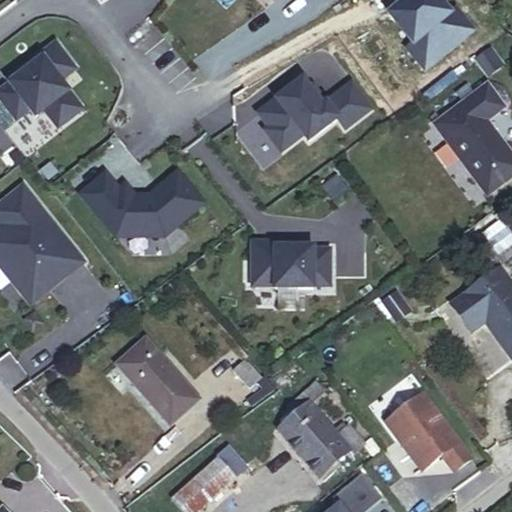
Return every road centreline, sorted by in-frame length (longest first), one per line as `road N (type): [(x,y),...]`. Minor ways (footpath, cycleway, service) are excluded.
road 1 (residential): [(0,399),(103,511)]
road 2 (residential): [(161,108),(89,8),(74,0)]
